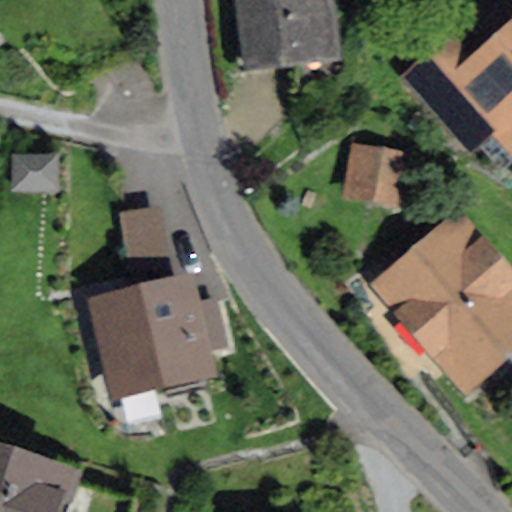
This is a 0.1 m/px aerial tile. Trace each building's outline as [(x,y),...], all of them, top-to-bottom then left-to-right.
[(345,57),(337,0),(238,0),(248,71),(345,57)] [(511,152),(511,25),(475,58),(454,34),(404,77),(475,158),(498,137),(511,152)] [(422,154),(350,144),(342,200),(413,211),(422,154)] [(129,271),(171,265),(162,208),(121,214),(129,271)] [(467,399),(511,360),(511,271),(462,213),(373,289),(467,399)] [(220,377),(213,350),(226,347),(214,300),(201,303),(194,275),(91,300),(116,403),(220,377)] [(102,395),(95,368),(64,376),(72,403),(102,395)] [(0,511),(73,511),(86,473),(0,445),(0,511)]
